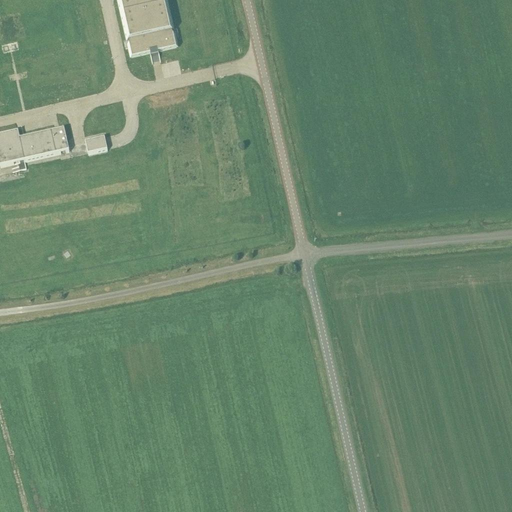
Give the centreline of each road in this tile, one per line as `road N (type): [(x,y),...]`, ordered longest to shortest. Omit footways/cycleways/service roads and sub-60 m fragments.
road 1 (unclassified): [(0,312),(304,255)]
road 2 (tertiary): [(361,511),(304,255)]
road 3 (tertiary): [(304,255),(246,0)]
road 4 (unclassified): [(304,255),(511,235)]
road 5 (unknown): [(137,90),(0,124)]
road 6 (unknown): [(137,90),(260,60)]
